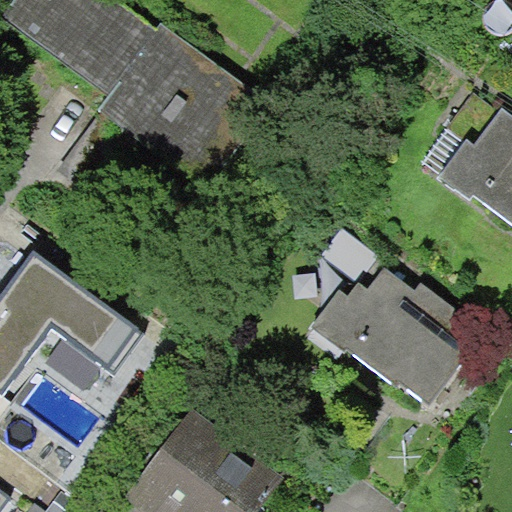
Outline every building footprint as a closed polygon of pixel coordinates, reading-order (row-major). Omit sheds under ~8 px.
[(267,104),(106,0),(9,0),(0,15),(0,25),(103,92),(88,115),(209,193),(267,104)] [(511,117),(492,103),(436,181),(511,235),(511,117)] [(140,334),(13,250),(0,270),(0,391),(40,332),(110,378),(140,334)] [(468,336),(377,265),(357,290),(350,284),(336,302),(329,297),(309,323),(414,405),(468,336)] [(247,511),(280,470),(188,401),(119,492),(145,511),(247,511)] [(0,511),(15,491),(0,480),(0,511)]
